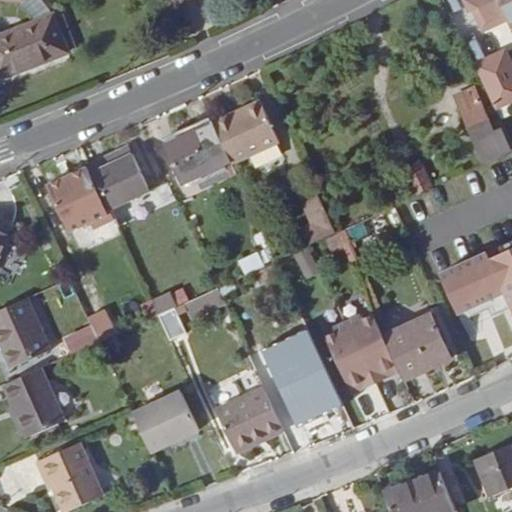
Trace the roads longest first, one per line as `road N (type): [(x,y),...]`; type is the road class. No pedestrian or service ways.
road 1 (residential): [(0,150),(356,0)]
road 2 (residential): [(212,511),(511,387)]
